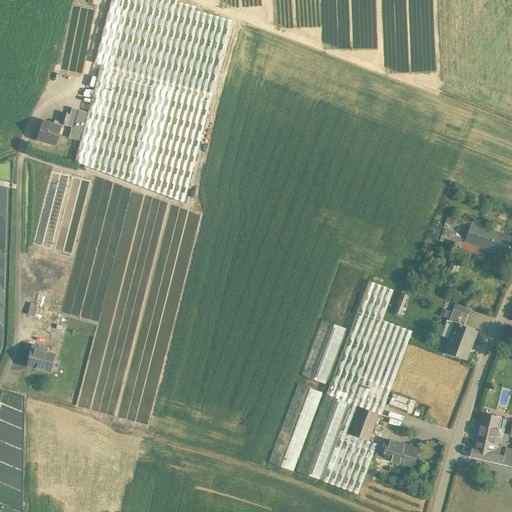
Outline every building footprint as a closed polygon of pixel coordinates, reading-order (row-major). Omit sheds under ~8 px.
[(154,0),(134,71),(156,77),(156,79),(100,64),(88,112),(80,140),(75,161),(184,202),(232,20),(194,10),(196,7),(176,2),(176,0),(154,0)] [(134,71),(154,0),(111,0),(96,61),(134,71)] [(78,110),(72,108),(70,114),(67,126),(71,127),(73,128),(78,110)] [(88,112),(78,110),(73,128),(71,127),(69,137),(80,140),(88,112)] [(70,114),(63,112),(59,123),(67,126),(70,114)] [(61,127),(42,120),(37,139),(56,145),(61,127)] [(51,245),(69,174),(52,170),(34,241),(51,245)] [(73,251),(91,180),(74,175),(56,247),(73,251)] [(464,240),(471,221),(457,215),(450,234),(464,240)] [(495,229),(471,221),(464,240),(488,249),(495,229)] [(511,236),(495,229),(488,249),(505,255),(511,236)] [(368,281),(326,394),(350,403),(359,406),(378,413),(380,414),(412,331),(382,320),(393,290),(368,281)] [(401,293),(394,313),(400,315),(407,295),(401,293)] [(31,303),(27,314),(33,315),(36,305),(31,303)] [(455,303),(453,308),(468,314),(470,309),(455,303)] [(448,320),(455,323),(455,322),(464,325),(468,314),(453,308),(448,320)] [(322,319),(301,375),(326,384),(347,329),(322,319)] [(464,325),(455,322),(455,323),(444,352),(465,360),(476,330),(464,325)] [(54,354),(41,350),(42,348),(31,345),(26,365),(50,371),(54,354)] [(322,392),(298,383),(269,462),(293,471),(322,392)] [(412,412),(416,401),(393,392),(389,403),(412,412)] [(325,393),(296,471),(321,480),(350,403),(326,394),(325,393)] [(350,403),(321,480),(326,482),(358,494),(376,444),(368,441),(349,434),(359,406),(350,403)] [(378,413),(359,406),(349,434),(368,441),(378,413)] [(505,420),(481,414),(474,448),(504,456),(506,449),(499,447),(505,420)] [(511,450),(506,449),(504,456),(502,464),(511,465),(511,425),(510,434),(511,434),(511,450)] [(406,446),(387,440),(384,453),(376,451),(375,456),(401,463),(406,446)] [(418,449),(406,446),(401,463),(413,466),(418,449)] [(474,448),(472,448),(470,456),(502,464),(504,456),(474,448)]
